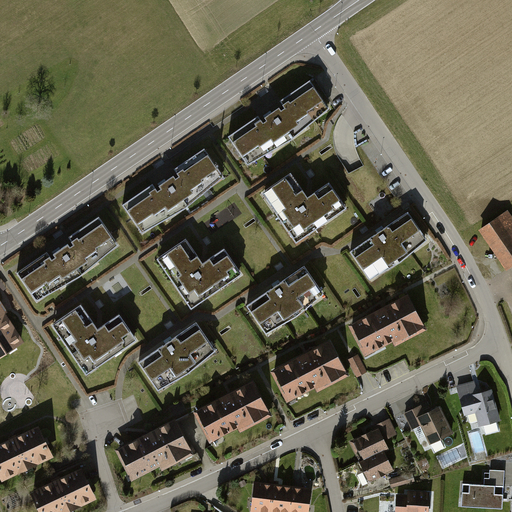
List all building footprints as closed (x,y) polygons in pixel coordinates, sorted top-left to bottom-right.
[(310,80),(228,136),(248,165),(291,141),(330,109),(310,80)] [(204,152),(122,208),(142,235),(186,212),(225,182),(204,152)] [(262,193),(297,243),(348,209),(329,182),(308,197),(291,173),(262,193)] [(511,217),(507,210),(479,229),(506,269),(511,264),(511,217)] [(408,211),(350,251),(370,279),(401,262),(428,240),(408,211)] [(101,219),(20,274),(39,302),(84,278),(122,248),(101,219)] [(158,257),(192,308),(243,274),(224,247),(203,261),(188,238),(158,257)] [(305,270),(246,310),(265,336),(286,325),(296,319),(308,310),(324,297),(305,270)] [(349,328),(366,361),(395,347),(397,351),(428,336),(410,298),(349,328)] [(54,326),(88,377),(139,343),(120,316),(99,330),(83,306),(54,326)] [(0,354),(21,341),(0,308),(0,354)] [(197,326),(139,366),(158,392),(189,375),(216,353),(197,326)] [(271,372),(288,405),(317,391),(319,395),(350,380),(331,342),(271,372)] [(359,356),(349,361),(358,380),(364,377),(368,371),(359,356)] [(476,414),(480,430),(501,425),(491,390),(482,393),(481,389),(476,390),(474,383),(456,388),(465,417),(476,414)] [(194,414),(211,447),(240,432),(242,437),(273,421),(255,384),(194,414)] [(422,407),(404,415),(412,432),(414,431),(423,448),(429,445),(435,458),(447,452),(442,441),(454,436),(439,406),(431,410),(429,405),(422,408),(422,407)] [(372,479),(393,469),(385,452),(389,450),(385,441),(397,435),(389,417),(374,424),(361,430),(363,434),(349,440),(362,468),(352,473),(360,490),(373,483),(372,479)] [(116,453),(132,486),(161,471),(164,476),(195,460),(176,423),(116,453)] [(37,429),(0,446),(0,480),(3,487),(53,463),(37,429)] [(82,470),(29,495),(36,511),(78,511),(98,503),(82,470)] [(388,478),(390,487),(415,482),(413,472),(388,478)] [(462,484),(461,510),(497,511),(503,511),(506,474),(485,472),(484,486),(462,484)] [(238,482),(240,487),(247,483),(244,478),(238,482)] [(270,511),(273,482),(254,480),(250,511),(270,511)] [(289,511),(292,484),(273,482),(270,511),(289,511)] [(308,511),(311,486),(292,484),(289,511),(308,511)] [(394,493),(392,511),(429,511),(432,491),(406,488),(406,494),(394,493)] [(16,500),(6,504),(10,511),(16,511),(21,510),(16,500)]
